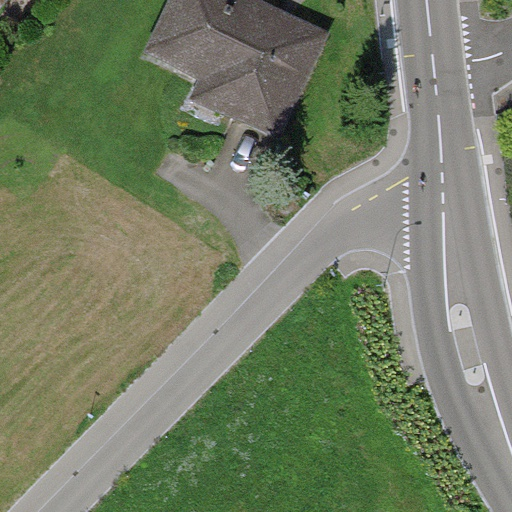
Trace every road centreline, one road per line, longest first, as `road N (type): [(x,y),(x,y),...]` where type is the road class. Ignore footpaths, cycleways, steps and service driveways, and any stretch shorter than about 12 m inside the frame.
road 1 (residential): [(61,511),(335,236),(405,209),(447,203)]
road 2 (tertiary): [(447,203),(470,352),(511,464)]
road 3 (tertiary): [(428,0),(447,203)]
